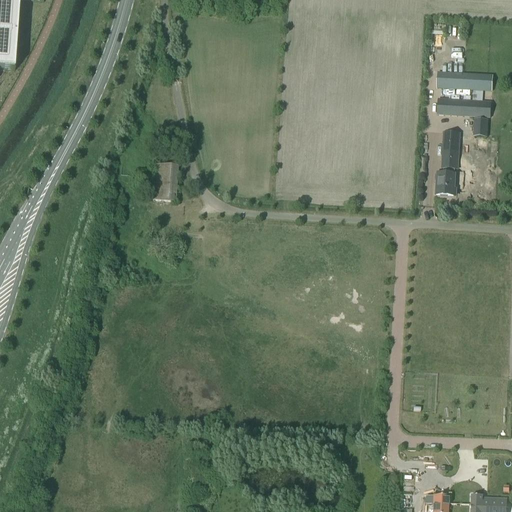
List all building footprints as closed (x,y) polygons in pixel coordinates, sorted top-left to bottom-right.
[(0,0),(0,71),(13,72),(18,2),(43,4),(43,0),(0,0)] [(438,74),(437,90),(492,93),(493,77),(438,74)] [(438,101),(437,116),(490,119),(490,104),(438,101)] [(475,121),(474,139),(488,139),(488,122),(475,121)] [(437,174),(436,196),(441,197),(448,197),(454,197),(456,197),(457,190),(454,190),(455,175),(453,175),(454,171),(458,171),(460,134),(443,134),(441,170),(448,170),(447,174),(437,174)] [(155,166),(152,201),(175,203),(178,167),(155,166)] [(447,511),(448,497),(433,497),(432,497),(432,506),(431,511),(447,511)] [(472,497),(471,511),(506,511),(507,500),(483,499),(482,497),(472,497)]
